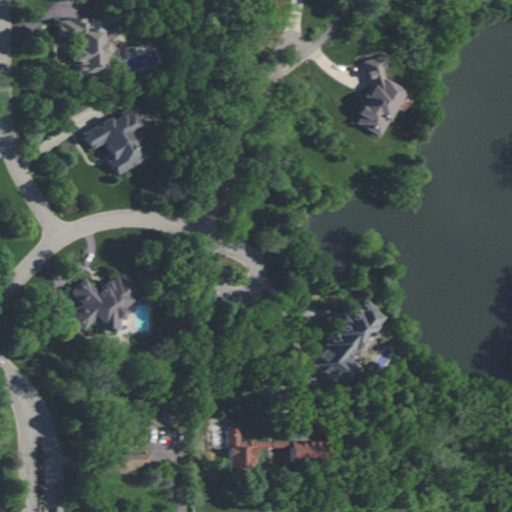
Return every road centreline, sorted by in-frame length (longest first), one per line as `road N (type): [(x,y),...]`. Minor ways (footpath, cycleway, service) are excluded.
road 1 (residential): [(0,301),(58,238),(86,226),(137,218),(207,232),(241,132),(288,57)]
road 2 (residential): [(58,238),(8,122),(4,0)]
road 3 (residential): [(207,232),(254,260),(258,279),(250,291),(217,289),(207,232)]
road 4 (residential): [(56,511),(49,433),(27,392)]
road 5 (residential): [(27,392),(29,511)]
